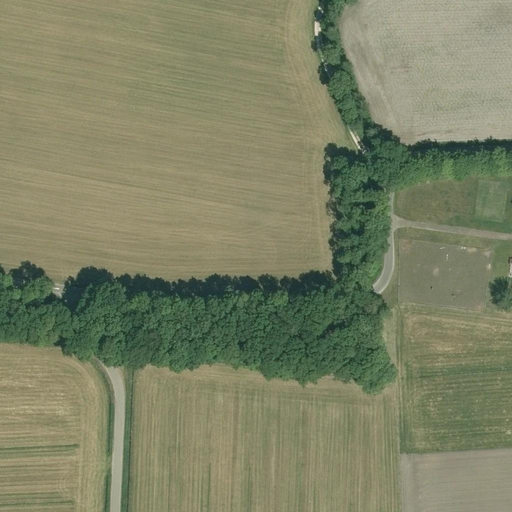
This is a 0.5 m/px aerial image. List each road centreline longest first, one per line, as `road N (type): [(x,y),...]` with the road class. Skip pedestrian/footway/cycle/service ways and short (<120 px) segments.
road 1 (unclassified): [(75,292),(215,303),(367,297),(388,269),(389,187),(401,165),(419,153),(511,149)]
road 2 (unclassified): [(114,511),(117,382),(79,325),(75,292)]
